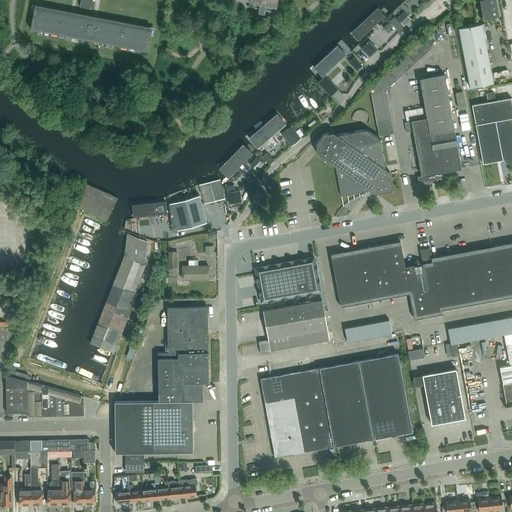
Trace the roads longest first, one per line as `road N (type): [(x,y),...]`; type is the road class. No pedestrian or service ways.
road 1 (unclassified): [(235,248),(234,227),(273,166),(442,0)]
road 2 (unclassified): [(235,248),(511,196)]
road 3 (unclassified): [(233,506),(235,248)]
road 4 (residential): [(511,454),(320,490)]
road 5 (track): [(152,246),(111,394)]
